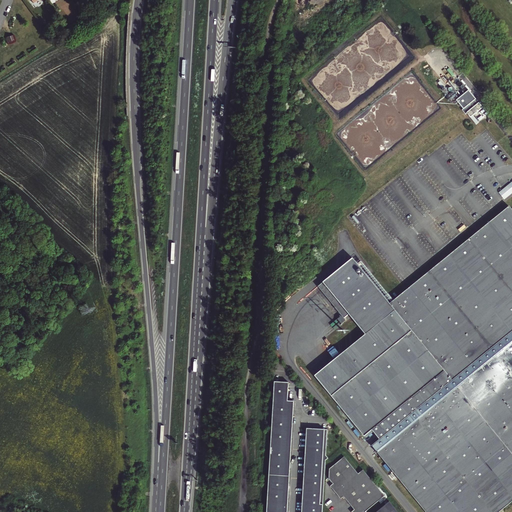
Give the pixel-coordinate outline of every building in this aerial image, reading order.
[(470,89),(457,99),(470,117),(483,107),(470,89)] [(479,111),(471,117),(476,123),(484,118),(479,111)] [(511,174),(509,177),(511,179),(511,181),(498,192),(504,199),(511,192),(511,174)] [(373,447),(399,479),(425,511),(497,511),(511,500),(511,210),(509,207),(390,305),(352,259),(323,283),(349,315),(366,335),(315,376),(366,437),(374,431),(382,440),(373,447)] [(349,315),(323,283),(318,287),(344,319),(349,315)] [(289,383),(275,382),(267,511),(287,511),(294,402),(288,401),(289,383)] [(326,456),(328,430),(307,429),(302,511),(323,511),(326,460),(329,458),(326,456)] [(344,456),(329,469),(329,478),(333,484),(330,486),(341,499),(344,496),(354,510),(351,511),(364,511),(384,496),(363,470),(358,474),(344,456)] [(397,511),(390,503),(378,511),(397,511)]
